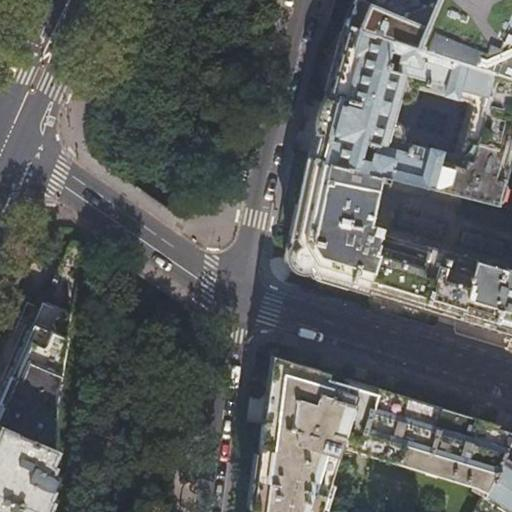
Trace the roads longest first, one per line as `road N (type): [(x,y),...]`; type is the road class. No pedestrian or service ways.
road 1 (tertiary): [(303,0),(238,297)]
road 2 (residential): [(238,297),(59,176),(10,122)]
road 3 (residential): [(238,297),(511,382)]
road 4 (tertiary): [(238,297),(211,511)]
road 5 (primary): [(10,122),(62,0)]
